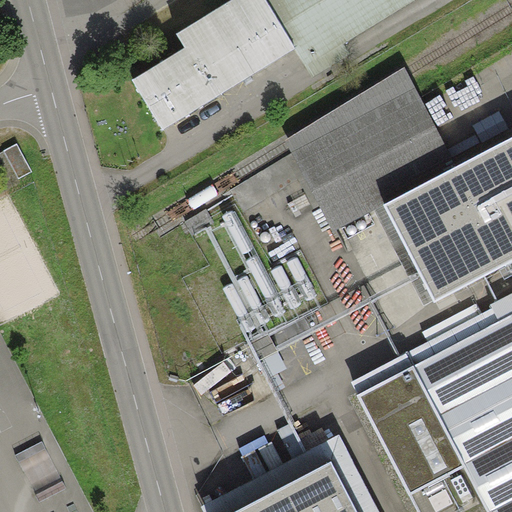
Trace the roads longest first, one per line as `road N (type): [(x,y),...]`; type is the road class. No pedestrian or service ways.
road 1 (unclassified): [(53,81),(166,511)]
road 2 (unknown): [(85,202),(392,26),(423,0)]
road 3 (unknown): [(156,474),(394,337)]
